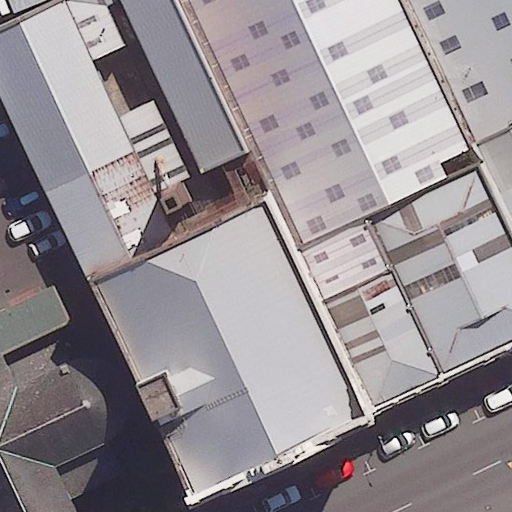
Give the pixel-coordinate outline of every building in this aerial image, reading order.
[(91,0),(61,0),(0,29),(0,35),(108,262),(197,220),(91,0)] [(215,0),(150,0),(227,158),(279,133),(215,0)] [(331,230),(487,158),(414,0),(219,0),(299,162),(331,230)] [(511,0),(414,0),(487,158),(511,144),(511,0)] [(511,144),(487,158),(511,208),(511,144)] [(511,344),(511,208),(487,158),(331,230),(408,393),(511,344)] [(368,416),(408,393),(331,230),(299,162),(258,189),(368,416)] [(185,499),(356,418),(255,195),(108,262),(79,276),(185,499)] [(143,511),(183,493),(79,276),(0,313),(0,511),(143,511)]
